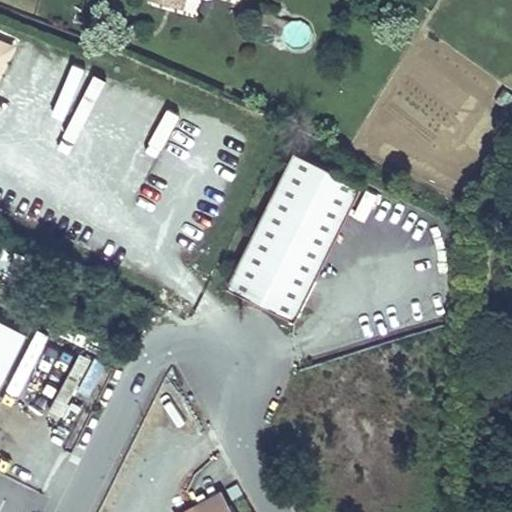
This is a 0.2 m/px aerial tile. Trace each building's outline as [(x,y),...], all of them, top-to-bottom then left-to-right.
[(291,19),(287,42),(308,46),(312,23),(291,19)] [(0,90),(18,42),(0,35),(0,90)] [(119,88),(101,133),(116,139),(134,95),(119,88)] [(228,282),(297,316),(364,181),(296,147),(228,282)] [(0,386),(28,330),(0,315),(0,386)] [(71,379),(92,389),(106,360),(85,350),(71,379)] [(197,505),(200,511),(215,511),(232,503),(224,490),(197,505)] [(236,511),(232,503),(215,511),(236,511)]
